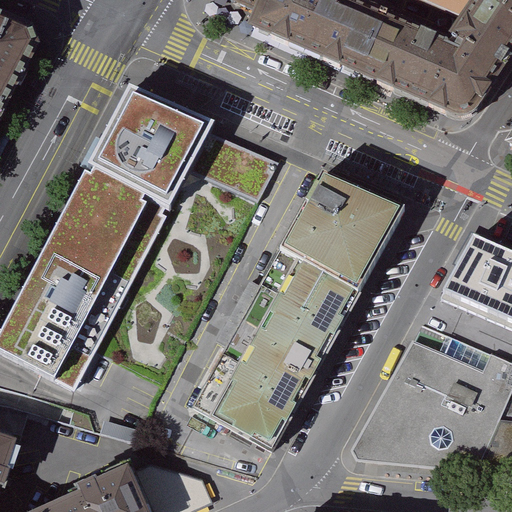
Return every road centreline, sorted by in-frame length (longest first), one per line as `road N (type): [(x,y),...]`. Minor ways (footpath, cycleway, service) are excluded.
road 1 (residential): [(469,179),(119,15)]
road 2 (residential): [(299,487),(467,197),(469,179)]
road 3 (tertiary): [(0,224),(119,15)]
road 4 (residential): [(511,508),(299,487)]
